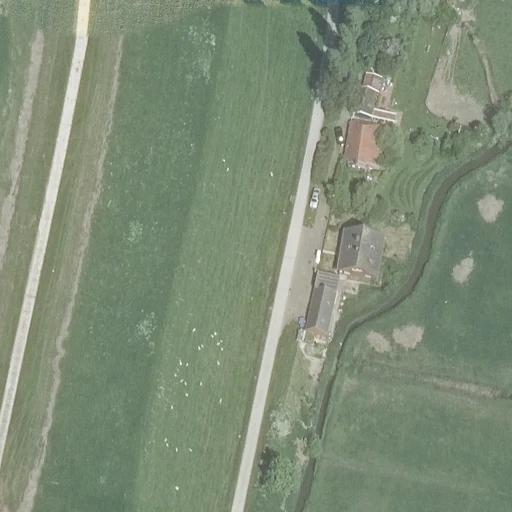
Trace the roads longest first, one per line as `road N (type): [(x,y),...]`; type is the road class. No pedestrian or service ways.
road 1 (residential): [(232,511),(329,0)]
road 2 (track): [(0,442),(85,0)]
